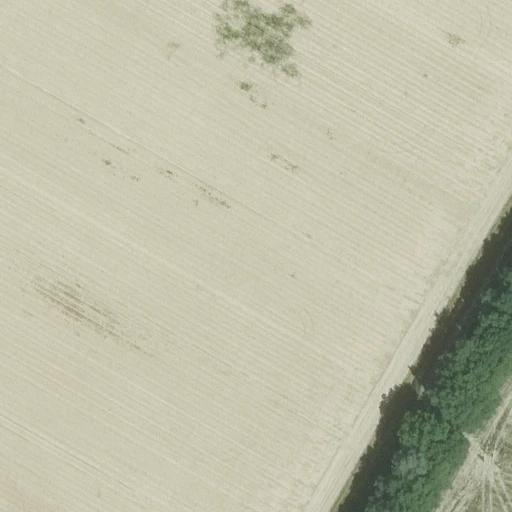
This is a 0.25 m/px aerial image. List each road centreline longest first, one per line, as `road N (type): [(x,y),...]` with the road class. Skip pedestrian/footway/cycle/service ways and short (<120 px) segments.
road 1 (track): [(511,249),(427,403),(435,422),(472,440)]
road 2 (track): [(427,403),(361,511)]
